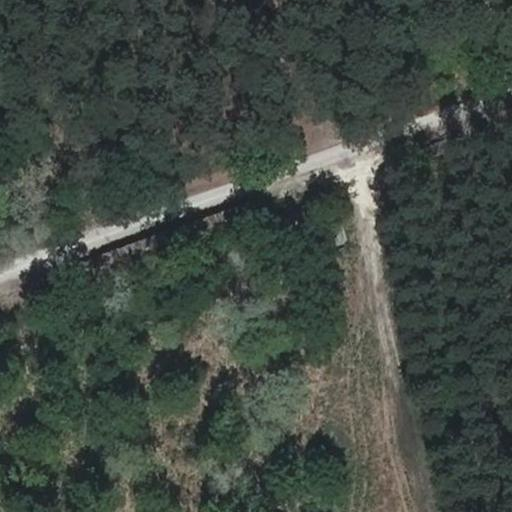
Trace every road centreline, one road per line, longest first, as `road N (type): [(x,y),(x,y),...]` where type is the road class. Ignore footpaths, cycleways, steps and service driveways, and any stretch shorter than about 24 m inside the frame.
road 1 (track): [(259,0),(359,180),(430,511)]
road 2 (track): [(511,91),(0,276)]
